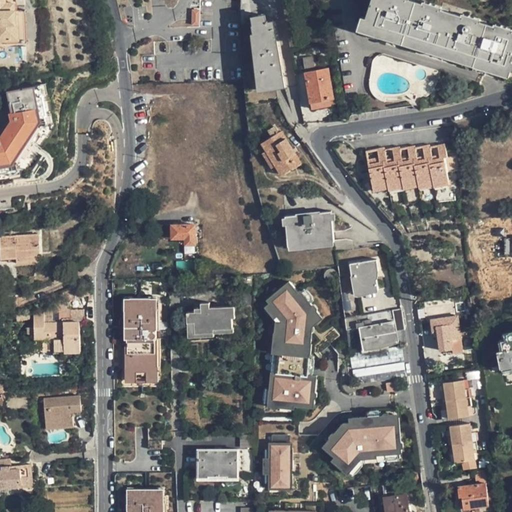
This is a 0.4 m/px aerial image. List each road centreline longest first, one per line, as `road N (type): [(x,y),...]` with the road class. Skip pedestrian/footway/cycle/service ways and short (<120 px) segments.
road 1 (residential): [(437,511),(397,247),(323,155),(320,139),(511,92)]
road 2 (residential): [(109,0),(127,95),(129,179),(102,292),(105,511)]
road 3 (unknown): [(182,511),(177,371)]
